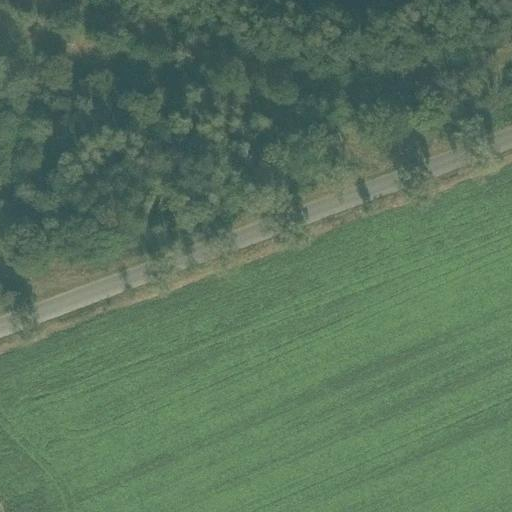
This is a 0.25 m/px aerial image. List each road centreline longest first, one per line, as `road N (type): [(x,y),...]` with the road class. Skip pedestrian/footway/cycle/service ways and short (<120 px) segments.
road 1 (unclassified): [(511,135),(0,322)]
road 2 (track): [(50,0),(342,107),(511,42)]
